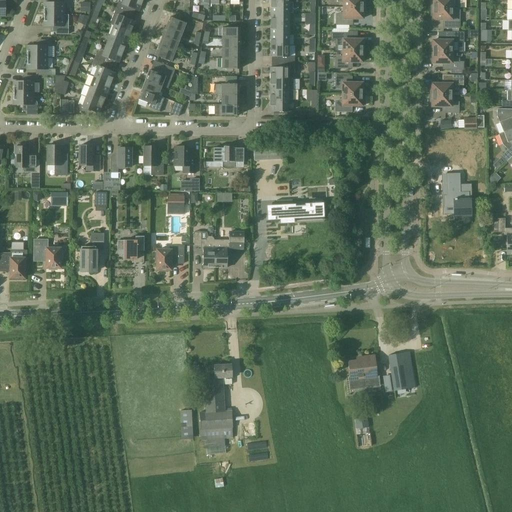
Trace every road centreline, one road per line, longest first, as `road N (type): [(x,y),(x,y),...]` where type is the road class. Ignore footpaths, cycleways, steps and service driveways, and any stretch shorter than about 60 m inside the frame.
road 1 (tertiary): [(0,316),(256,303),(390,281)]
road 2 (residential): [(388,0),(390,281)]
road 3 (residential): [(408,272),(407,0)]
road 4 (residential): [(251,0),(247,126),(112,131)]
road 5 (residential): [(112,131),(163,0)]
road 6 (tertiary): [(390,281),(416,297),(511,293)]
